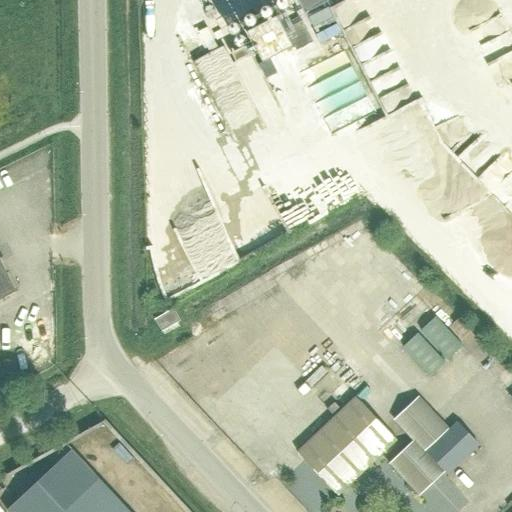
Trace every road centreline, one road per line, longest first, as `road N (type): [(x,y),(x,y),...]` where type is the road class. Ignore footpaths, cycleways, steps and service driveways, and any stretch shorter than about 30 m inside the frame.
road 1 (unclassified): [(253,511),(118,367),(102,334),(94,0)]
road 2 (unknown): [(165,0),(167,79),(188,131),(244,163),(332,155),(371,176),(511,305)]
road 3 (unknown): [(0,430),(118,367)]
